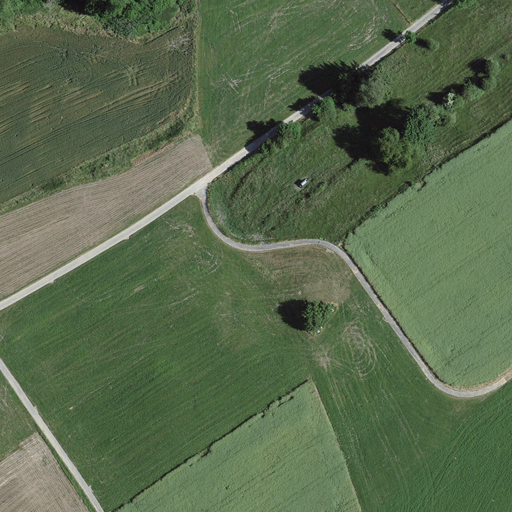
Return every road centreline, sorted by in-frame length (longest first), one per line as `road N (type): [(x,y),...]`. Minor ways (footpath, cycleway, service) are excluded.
road 1 (track): [(205,181),(222,235),(243,246),(318,240),(339,247),(439,384),(469,394),(508,379)]
road 2 (track): [(452,0),(205,181)]
road 3 (track): [(205,181),(0,310)]
road 4 (track): [(0,356),(102,511)]
